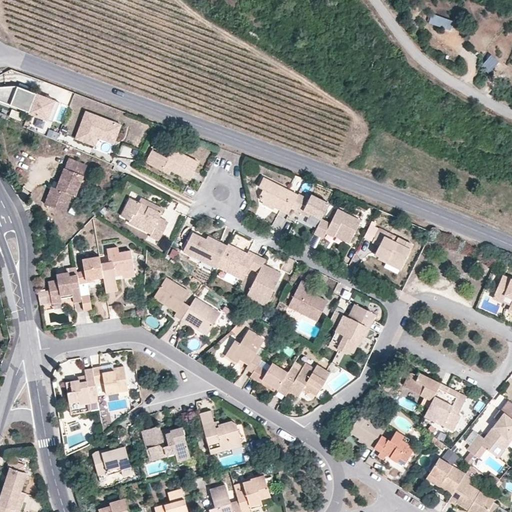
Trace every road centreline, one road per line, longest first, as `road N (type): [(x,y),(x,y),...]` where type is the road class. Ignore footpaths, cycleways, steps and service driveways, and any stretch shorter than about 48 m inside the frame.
road 1 (tertiary): [(0,52),(511,246)]
road 2 (residential): [(293,432),(138,340),(31,355)]
road 3 (residential): [(401,307),(237,225),(227,206)]
road 4 (unclassified): [(372,0),(418,60),(511,116)]
road 5 (residential): [(387,336),(480,381),(500,378),(511,364)]
road 6 (residential): [(31,355),(2,217)]
road 7 (residential): [(293,432),(364,381),(387,336)]
